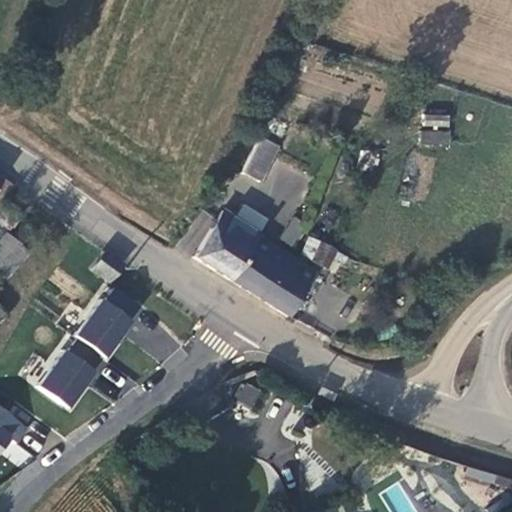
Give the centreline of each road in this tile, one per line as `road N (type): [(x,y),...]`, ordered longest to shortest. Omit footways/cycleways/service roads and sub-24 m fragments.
road 1 (residential): [(238,318),(217,345),(50,469),(17,511)]
road 2 (tertiary): [(238,318),(0,151)]
road 3 (tertiary): [(416,406),(357,385),(238,318)]
road 4 (tertiary): [(511,293),(455,339),(416,406)]
road 5 (tertiary): [(478,424),(491,351),(511,299)]
